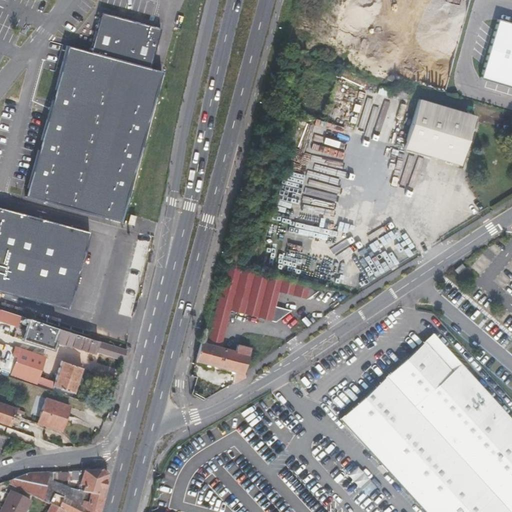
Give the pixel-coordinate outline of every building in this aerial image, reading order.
[(103,13),(92,51),(150,68),(161,29),(103,13)] [(163,72),(150,68),(92,51),(68,45),(26,197),(121,223),(163,72)] [(390,91),(379,87),(377,93),(388,97),(390,91)] [(458,163),(472,116),(417,100),(402,147),(458,163)] [(0,208),(0,291),(67,310),(88,232),(0,208)] [(401,243),(360,259),(367,276),(414,258),(409,246),(403,249),(401,243)] [(282,277),(227,263),(207,340),(221,344),(230,311),(275,322),(291,310),(275,306),(282,277)] [(458,274),(465,268),(462,264),(454,270),(458,274)] [(289,279),(282,277),(279,292),(286,294),(289,279)] [(296,281),(289,279),(286,294),(293,296),(296,281)] [(304,282),(296,281),(293,296),(300,297),(304,282)] [(323,287),(304,282),(300,297),(307,299),(323,287)] [(0,307),(0,320),(18,325),(21,314),(0,307)] [(94,353),(95,351),(122,360),(126,349),(125,349),(49,325),(46,334),(55,337),(54,341),(69,346),(71,345),(94,353)] [(22,339),(51,348),(54,341),(25,331),(22,339)] [(451,372),(423,341),(357,402),(349,394),(335,406),(343,415),(339,418),(424,511),(511,511),(511,420),(460,364),(451,372)] [(238,381),(247,375),(251,356),(205,343),(200,342),(193,369),(197,371),(228,379),(225,388),(238,381)] [(35,382),(44,357),(20,350),(12,375),(35,382)] [(61,361),(53,386),(74,393),(82,368),(61,361)] [(45,398),(37,422),(60,430),(69,405),(45,398)] [(13,414),(15,408),(0,402),(0,421),(9,425),(13,414)] [(70,480),(80,480),(77,490),(90,494),(102,497),(107,475),(101,471),(70,472),(70,480)] [(86,510),(63,498),(68,488),(54,481),(50,480),(51,472),(29,473),(5,482),(50,505),(63,511),(64,511),(97,511),(102,497),(90,494),(86,510)] [(57,472),(57,480),(70,480),(70,472),(57,472)] [(23,511),(29,501),(11,491),(0,511),(23,511)]
